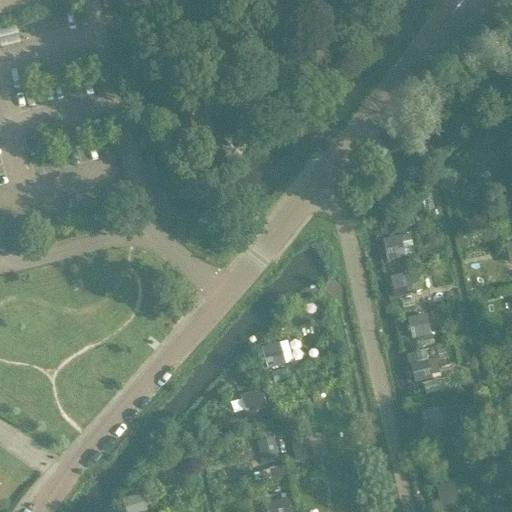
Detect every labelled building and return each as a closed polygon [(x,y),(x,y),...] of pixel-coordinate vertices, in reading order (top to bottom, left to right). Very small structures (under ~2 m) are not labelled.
[(182,140),(187,139),(214,132),(206,102),(187,107),(186,102),(178,104),(179,109),(174,110),(182,140)] [(406,256),(401,236),(384,239),(388,260),(406,256)] [(394,297),(410,293),(407,277),(391,280),(394,297)] [(429,336),(425,315),(406,319),(410,340),(429,336)] [(285,364),(279,344),(262,349),(268,369),(285,364)] [(433,379),(429,360),(409,365),(413,384),(433,379)] [(266,407),(261,391),(241,397),(246,414),(266,407)] [(442,428),(438,407),(420,411),(425,432),(442,428)] [(312,458),(307,438),(291,442),(296,462),(312,458)] [(261,463),(277,459),(273,439),(256,443),(261,463)] [(432,470),(449,466),(445,450),(429,454),(432,470)] [(453,483),(437,486),(441,511),(445,511),(458,510),(453,483)] [(144,511),(147,511),(142,494),(121,501),(124,511),(144,511)] [(267,511),(288,511),(286,500),(266,504),(267,511)]
